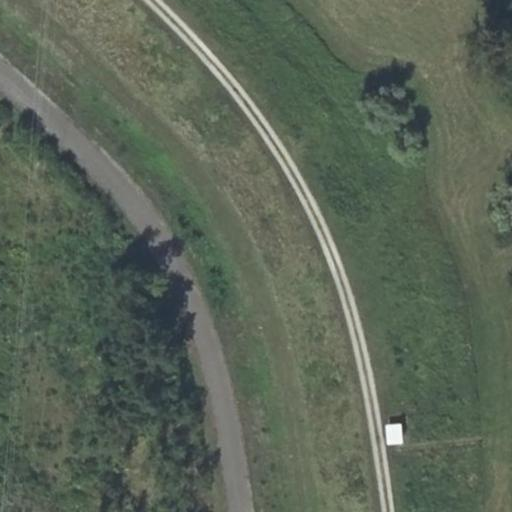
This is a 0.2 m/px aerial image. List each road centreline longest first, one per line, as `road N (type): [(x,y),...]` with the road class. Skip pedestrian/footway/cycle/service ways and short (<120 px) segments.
road 1 (track): [(396,511),(362,328),(333,236),(299,176),(215,66),(148,0)]
road 2 (unclassified): [(242,511),(212,349),(180,267),(93,154),(0,70)]
